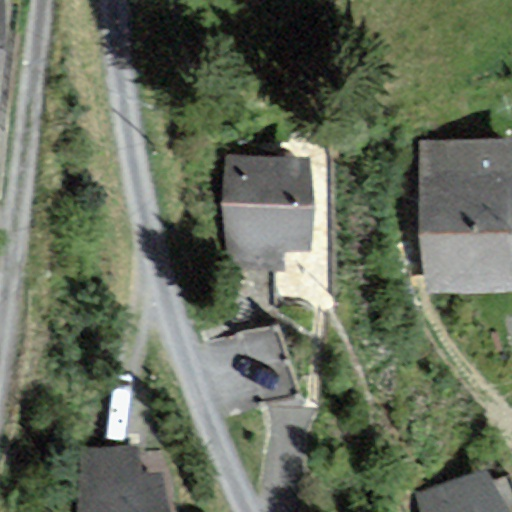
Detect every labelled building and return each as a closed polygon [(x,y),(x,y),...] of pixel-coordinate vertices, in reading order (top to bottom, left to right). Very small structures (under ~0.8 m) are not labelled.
[(511,141),(427,143),(429,224),(431,286),(511,284),(511,141)] [(307,160),(232,159),(231,264),(281,265),(282,243),(307,243),(307,160)] [(209,327),(211,390),(290,387),(287,323),(209,327)] [(85,455),(87,511),(165,511),(164,475),(138,476),(137,453),(85,455)] [(503,511),(490,476),(422,502),(425,511),(503,511)]
